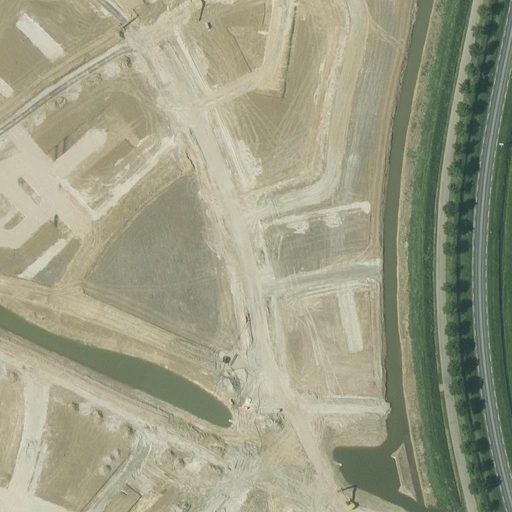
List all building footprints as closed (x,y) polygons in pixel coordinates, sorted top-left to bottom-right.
[(3,370),(0,377),(0,392),(12,398),(16,391),(9,388),(15,375),(3,370)] [(67,393),(59,409),(69,414),(77,398),(67,393)] [(77,398),(69,414),(77,418),(84,405),(85,402),(77,398)] [(77,418),(76,421),(84,425),(92,409),(84,405),(77,418)] [(92,409),(84,425),(92,429),(100,413),(92,409)] [(100,413),(92,429),(100,433),(108,417),(100,413)] [(108,417),(100,433),(108,437),(116,420),(108,417)] [(116,420),(108,437),(119,442),(127,425),(116,420)] [(0,427),(0,439),(14,443),(17,432),(0,427)] [(0,439),(0,448),(11,452),(14,443),(0,439)] [(0,448),(0,458),(9,461),(11,452),(0,448)] [(51,448),(48,459),(66,463),(69,452),(51,448)] [(176,501),(166,511),(198,511),(200,510),(202,511),(203,511),(202,510),(213,498),(205,491),(202,495),(197,491),(200,487),(175,466),(158,452),(150,461),(153,464),(149,468),(146,466),(141,471),(176,501)] [(0,458),(0,467),(7,469),(9,461),(0,458)] [(48,459),(46,467),(63,472),(66,463),(48,459)] [(46,467),(44,476),(61,481),(63,472),(46,467)] [(44,476),(41,485),(59,489),(61,481),(44,476)] [(41,485),(38,496),(56,500),(59,489),(41,485)]
